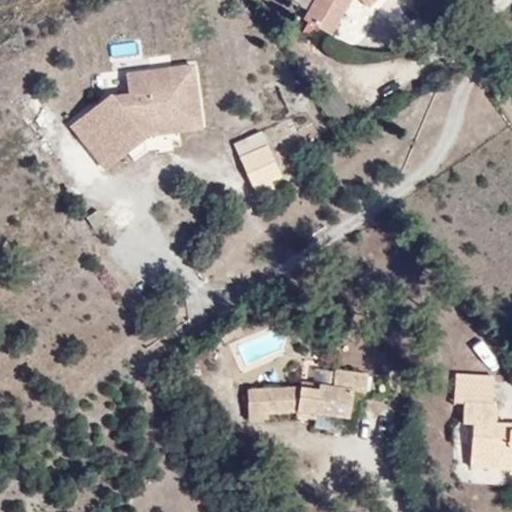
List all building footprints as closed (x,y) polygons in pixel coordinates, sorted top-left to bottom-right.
[(318,0),(314,5),(335,23),(351,0),(318,0)] [(191,35),(169,38),(170,45),(192,41),(191,35)] [(170,45),(169,38),(124,43),(127,62),(113,64),(108,61),(70,91),(103,135),(143,107),(141,103),(128,83),(145,79),(147,85),(197,77),(192,41),(170,45)] [(128,83),(141,103),(199,96),(197,77),(147,85),(145,79),(128,83)] [(236,109),(252,154),(279,144),(262,97),(236,109)] [(227,290),(209,301),(214,309),(232,298),(227,290)] [(349,377),(353,338),(323,335),(321,350),(320,361),(308,360),(307,355),(288,353),(238,354),(238,376),(258,376),(285,376),(285,380),(305,382),(304,390),(334,392),(336,376),(349,377)] [(308,360),(320,361),(321,350),(309,349),(308,360)] [(450,378),(481,379),(482,351),(443,350),(443,378),(450,378)] [(258,376),(238,376),(238,386),(257,386),(258,376)] [(492,440),(494,444),(511,444),(511,405),(498,405),(497,400),(484,400),(483,379),(481,379),(450,378),(450,400),(461,399),(460,420),(475,421),(474,438),(492,440)] [(246,388),(247,418),(297,417),(296,387),(246,388)] [(458,444),(494,444),(492,440),(474,438),(475,421),(460,420),(458,444)]
